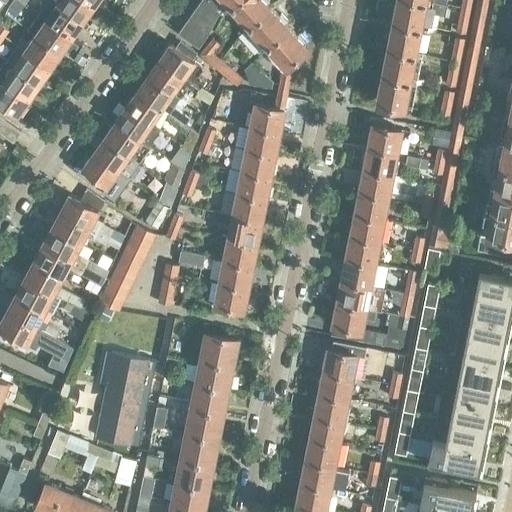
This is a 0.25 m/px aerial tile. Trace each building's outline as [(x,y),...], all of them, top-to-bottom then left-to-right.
[(10,6),(18,12),(25,3),(21,0),(13,0),(10,5),(10,6)] [(90,0),(59,0),(59,1),(85,19),(96,3),(90,0)] [(219,13),(227,7),(221,0),(200,0),(178,32),(199,47),(208,34),(219,13)] [(234,0),(227,7),(245,27),(270,4),(268,2),(270,1),(268,0),(234,0)] [(406,0),(397,0),(396,7),(394,6),(392,15),(394,16),(393,25),(426,31),(431,5),(406,0)] [(460,0),(460,7),(469,9),(470,0),(460,0)] [(475,9),(475,10),(487,12),(489,4),(489,3),(489,0),(477,0),(477,1),(475,9)] [(74,34),(85,19),(59,1),(54,9),(45,3),(40,11),(74,34)] [(245,27),(264,47),(289,24),(286,21),(287,20),(281,14),(280,15),(270,4),(245,27)] [(469,9),(460,7),(457,19),(467,21),(469,9)] [(474,17),(472,24),(484,26),(485,20),(486,18),(487,12),(475,10),(474,16),(474,17)] [(29,26),(36,32),(62,50),(74,34),(40,11),(29,26)] [(467,21),(457,19),(455,31),(465,33),(467,21)] [(0,31),(6,35),(10,31),(0,23),(0,31)] [(308,45),(304,41),(306,40),(300,33),(298,35),(289,24),(264,47),(282,67),(294,57),(308,45)] [(470,34),(469,39),(481,41),(482,36),(483,33),(484,28),(484,26),(472,24),(472,26),(471,31),(470,34)] [(421,58),(426,31),(393,25),(391,33),(389,33),(387,42),(389,42),(387,51),(421,58)] [(25,47),(52,66),(62,50),(36,32),(25,47)] [(451,48),(461,50),(464,37),(454,35),(451,48)] [(214,37),(200,53),(207,59),(213,51),(221,42),(214,37)] [(467,50),(467,53),(478,56),(479,52),(480,49),(481,44),(481,41),(469,39),(469,42),(468,46),(467,50)] [(7,57),(41,81),(52,66),(25,47),(18,42),(7,57)] [(171,42),(160,58),(188,78),(200,86),(204,81),(196,75),(202,67),(200,63),(171,42)] [(449,60),(459,62),(461,50),(451,48),(449,60)] [(223,72),(228,65),(213,51),(207,59),(223,72)] [(387,51),(386,60),(384,60),(382,69),(384,69),(382,78),(415,84),(421,58),(387,51)] [(464,66),(464,68),(475,70),(476,68),(477,64),(477,60),(478,56),(467,53),(466,58),(465,62),(464,66)] [(0,67),(0,74),(30,96),(41,81),(7,57),(0,67)] [(288,91),(294,57),(282,67),(278,89),(288,91)] [(176,94),(188,78),(160,58),(148,75),(176,94)] [(446,73),(456,75),(459,62),(449,60),(446,73)] [(228,65),(223,72),(237,85),(243,77),(228,65)] [(461,82),(461,83),(473,85),(474,79),(474,76),(475,70),(464,68),(463,74),(462,77),(461,82)] [(456,75),(446,73),(444,86),(454,87),(456,75)] [(0,101),(18,114),(30,96),(0,74),(0,101)] [(148,75),(138,89),(166,109),(186,123),(190,117),(170,103),(176,94),(148,75)] [(411,107),(415,84),(382,78),(380,86),(378,85),(377,94),(379,94),(378,100),(411,107)] [(459,92),(458,97),(470,99),(471,94),(471,93),(473,85),(461,83),(459,90),(459,92)] [(127,105),(155,125),(166,109),(138,89),(127,105)] [(284,108),(288,91),(278,89),(275,106),(284,108)] [(441,101),(451,103),(453,92),(443,90),(441,101)] [(511,144),(511,97),(508,96),(499,142),(511,144)] [(456,107),(455,112),(467,114),(468,110),(468,109),(469,101),(470,99),(458,97),(458,98),(456,107)] [(451,103),(441,101),(439,112),(448,114),(451,103)] [(251,125),(280,130),(280,128),(282,128),(284,120),(282,119),(284,108),(275,106),(256,102),(251,125)] [(127,105),(116,120),(150,144),(160,128),(155,125),(127,105)] [(452,126),(464,129),(465,125),(466,117),(467,114),(455,112),(455,115),(453,123),(452,126)] [(0,133),(12,142),(21,130),(1,116),(0,115),(0,133)] [(151,145),(150,144),(116,120),(105,135),(140,160),(151,145)] [(373,123),(371,133),(369,133),(367,141),(369,142),(369,145),(397,151),(401,128),(373,123)] [(280,130),(251,125),(247,147),(275,152),(280,130)] [(202,137),(210,140),(214,128),(206,126),(202,137)] [(201,133),(193,128),(189,138),(197,144),(201,133)] [(94,151),(122,171),(137,182),(148,165),(140,160),(105,135),(94,151)] [(206,152),(210,140),(202,137),(197,149),(206,152)] [(448,149),(447,154),(459,156),(462,141),(450,139),(449,142),(448,147),(448,149)] [(511,144),(499,142),(490,187),(511,191),(511,144)] [(369,145),(364,167),(392,173),(397,151),(369,145)] [(247,147),(243,169),(271,175),(275,152),(247,147)] [(436,147),(434,158),(446,161),(447,155),(447,154),(448,149),(436,147)] [(186,169),(191,158),(179,150),(173,160),(186,169)] [(94,151),(82,167),(110,187),(122,171),(94,151)] [(445,163),(444,169),(456,171),(457,166),(458,157),(459,156),(447,154),(447,155),(446,161),(445,163)] [(434,158),(432,171),(443,174),(443,171),(444,169),(445,163),(446,161),(434,158)] [(172,165),(166,178),(178,187),(184,173),(172,165)] [(360,190),(388,195),(392,173),(364,167),(360,190)] [(271,175),(243,169),(238,192),(266,197),(271,175)] [(442,179),(441,183),(453,186),(454,182),(455,174),(456,171),(444,169),(443,171),(443,174),(442,179)] [(194,183),(198,174),(190,170),(186,180),(194,183)] [(194,183),(186,180),(181,193),(190,196),(194,183)] [(439,196),(438,198),(450,201),(450,198),(452,190),(453,186),(441,183),(440,188),(439,196)] [(481,232),(511,238),(511,191),(490,187),(481,232)] [(383,218),(388,195),(360,190),(355,212),(383,218)] [(431,204),(434,192),(425,190),(422,202),(431,204)] [(61,209),(109,235),(111,237),(115,229),(105,224),(105,222),(99,219),(103,210),(70,192),(61,209)] [(238,192),(234,214),(262,219),(266,197),(238,192)] [(435,212),(435,213),(447,215),(447,214),(449,206),(450,201),(438,198),(437,204),(435,212)] [(431,204),(422,202),(420,214),(429,216),(431,204)] [(85,243),(89,237),(95,240),(95,238),(117,250),(121,242),(111,237),(109,235),(61,209),(52,226),(85,243)] [(169,223),(177,226),(181,215),(173,212),(169,223)] [(351,235),(379,240),(383,218),(355,212),(351,235)] [(434,220),(432,228),(444,230),(446,222),(447,215),(435,213),(434,220)] [(234,214),(229,236),(257,242),(262,219),(234,214)] [(136,223),(130,234),(150,243),(155,232),(136,223)] [(173,238),(177,226),(169,223),(164,235),(173,238)] [(52,226),(43,243),(106,276),(110,269),(80,253),(85,243),(52,226)] [(432,228),(429,243),(448,246),(451,232),(444,230),(432,228)] [(511,238),(481,232),(478,248),(511,255),(511,238)] [(145,254),(150,243),(130,234),(125,245),(145,254)] [(416,234),(413,247),(422,248),(425,236),(416,234)] [(351,235),(346,257),(375,262),(379,240),(351,235)] [(225,259),(253,264),(257,242),(229,236),(225,259)] [(43,243),(34,260),(67,277),(72,269),(101,285),(106,276),(43,243)] [(125,245),(122,252),(120,256),(140,265),(145,254),(125,245)] [(413,247),(411,259),(420,260),(422,248),(413,247)] [(429,247),(427,255),(439,257),(441,249),(429,247)] [(182,249),(180,260),(203,265),(205,254),(182,249)] [(120,256),(117,263),(115,267),(135,276),(140,265),(120,256)] [(375,262),(346,257),(342,279),(370,285),(375,262)] [(225,259),(220,281),(248,286),(253,264),(225,259)] [(67,277),(34,260),(25,277),(61,296),(67,299),(78,305),(82,298),(62,287),(67,277)] [(164,269),(177,271),(179,263),(166,260),(164,269)] [(467,290),(511,298),(511,275),(490,271),(491,266),(473,262),(468,289),(467,290)] [(130,287),(135,276),(115,267),(110,277),(130,287)] [(164,269),(158,300),(174,304),(175,299),(172,298),(177,271),(164,269)] [(25,277),(16,293),(50,311),(52,312),(61,296),(25,277)] [(110,277),(109,279),(104,288),(125,298),(130,287),(110,277)] [(381,287),(370,285),(342,279),(338,302),(366,307),(376,309),(381,287)] [(405,291),(413,293),(416,281),(407,279),(405,291)] [(248,286),(220,281),(216,303),(244,309),(244,306),(247,307),(248,298),(246,297),(248,286)] [(429,282),(427,290),(439,292),(440,284),(429,282)] [(120,309),(125,298),(104,288),(99,299),(120,309)] [(405,291),(391,288),(393,301),(402,303),(405,291)] [(511,298),(467,290),(468,289),(463,288),(458,311),(463,312),(463,311),(511,320),(511,315),(511,298)] [(405,291),(402,303),(411,305),(413,293),(405,291)] [(16,293),(7,310),(67,342),(71,335),(44,321),(50,311),(16,293)] [(67,299),(63,307),(68,310),(67,311),(84,321),(90,311),(78,305),(67,299)] [(338,302),(336,311),(334,311),(332,320),(334,320),(333,324),(361,329),(366,307),(338,302)] [(424,303),(423,311),(435,313),(436,305),(424,303)] [(68,369),(78,348),(67,342),(7,310),(0,323),(0,328),(39,350),(42,345),(59,355),(55,364),(68,369)] [(463,312),(459,332),(505,341),(507,334),(508,334),(511,320),(463,311),(463,312)] [(409,315),(400,313),(398,326),(406,327),(409,315)] [(420,324),(418,332),(430,335),(432,327),(420,324)] [(207,331),(200,361),(209,363),(210,358),(233,363),(238,337),(207,331)] [(459,332),(455,352),(455,353),(502,363),(505,349),(504,349),(505,341),(459,332)] [(416,345),(414,353),(426,356),(428,348),(416,345)] [(324,370),(352,375),(356,352),(328,347),(326,358),(324,357),(322,366),(324,367),(324,370)] [(450,351),(446,373),(497,384),(499,376),(500,377),(502,363),(455,353),(455,352),(450,351)] [(182,358),(168,355),(166,364),(180,367),(182,358)] [(109,384),(99,434),(123,439),(124,431),(131,432),(138,396),(148,398),(154,368),(121,361),(105,358),(100,383),(109,384)] [(196,382),(228,388),(233,363),(210,358),(209,363),(200,361),(196,382)] [(412,367),(410,375),(422,377),(423,369),(412,367)] [(324,370),(319,392),(347,398),(352,375),(324,370)] [(402,372),(394,370),(391,382),(400,384),(402,372)] [(446,373),(442,395),(494,405),(497,391),(496,391),(497,384),(446,373)] [(200,408),(223,412),(228,388),(196,382),(192,401),(201,402),(200,408)] [(389,394),(396,396),(397,396),(400,384),(391,382),(389,394)] [(407,388),(406,396),(418,398),(419,390),(407,388)] [(319,392),(315,414),(343,420),(347,398),(319,392)] [(442,395),(437,416),(489,426),(490,419),(491,419),(494,405),(442,395)] [(186,431),(218,437),(223,412),(200,408),(201,402),(192,401),(191,406),(186,431)] [(158,404),(154,424),(165,426),(169,406),(158,404)] [(403,409),(402,417),(413,419),(415,411),(403,409)] [(46,425),(51,414),(43,411),(38,422),(46,425)] [(310,437),(338,442),(343,420),(315,414),(310,437)] [(380,414),(378,426),(386,428),(389,416),(380,414)] [(489,426),(437,416),(433,437),(486,447),(488,434),(487,433),(489,426)] [(42,436),(46,425),(38,422),(34,433),(42,436)] [(386,428),(378,426),(375,438),(384,440),(386,428)] [(60,455),(65,445),(69,434),(70,432),(57,427),(48,450),(60,455)] [(399,430),(397,438),(409,441),(411,433),(399,430)] [(213,462),(218,437),(186,431),(180,461),(189,462),(190,457),(213,462)] [(83,447),(101,454),(104,448),(69,434),(65,445),(81,451),(83,447)] [(306,459),(334,465),(338,442),(310,437),(306,459)] [(483,461),(486,447),(433,437),(428,464),(451,469),(452,464),(481,470),(481,468),(480,468),(482,461),(483,461)] [(104,448),(101,454),(113,459),(115,453),(104,448)] [(115,479),(130,483),(133,470),(136,459),(122,455),(118,466),(115,479)] [(27,472),(32,460),(22,456),(18,468),(27,472)] [(180,461),(176,481),(208,487),(213,462),(190,457),(189,462),(180,461)] [(371,458),(369,470),(378,472),(380,460),(371,458)] [(306,459),(302,481),(329,487),(334,465),(306,459)] [(22,484),(27,472),(18,468),(8,492),(17,496),(22,484)] [(378,472),(369,470),(366,482),(375,484),(378,472)] [(143,474),(139,493),(141,494),(150,495),(154,476),(143,474)] [(37,504),(56,511),(74,511),(81,496),(51,484),(54,477),(50,475),(37,504)] [(430,476),(425,502),(425,503),(468,511),(472,511),(475,499),(474,499),(475,492),(477,492),(477,491),(447,485),(448,479),(430,476)] [(203,511),(208,487),(176,481),(173,500),(181,502),(180,507),(203,511)] [(297,504),(325,509),(329,487),(302,481),(297,504)] [(386,496),(398,498),(399,490),(387,488),(386,496)] [(74,511),(114,511),(115,509),(81,496),(74,511)] [(170,511),(203,511),(180,507),(181,502),(173,500),(170,511)] [(468,511),(425,503),(425,502),(420,501),(418,511),(468,511)] [(360,511),(369,511),(371,505),(362,503),(360,511)]
